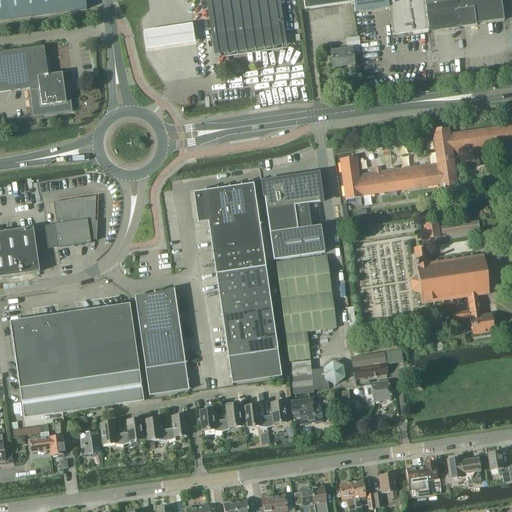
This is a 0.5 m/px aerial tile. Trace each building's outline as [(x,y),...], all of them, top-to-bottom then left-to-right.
[(0,0),(0,21),(87,10),(85,0),(0,0)] [(206,0),(214,54),(285,44),(279,0),(206,0)] [(302,0),(304,10),(353,3),(352,0),(302,0)] [(352,0),(353,3),(354,13),(389,8),(388,0),(352,0)] [(424,0),(388,0),(389,8),(393,36),(429,31),(424,0)] [(457,0),(424,0),(429,31),(461,26),(457,0)] [(500,0),(457,0),(461,26),(504,21),(500,0)] [(191,25),(142,32),(145,51),(194,44),(191,25)] [(346,40),(347,46),(348,50),(351,49),(359,48),(358,38),(346,40)] [(44,47),(0,53),(0,92),(29,88),(33,117),(62,113),(72,112),(72,107),(68,82),(63,83),(62,74),(48,76),(47,69),(45,57),(44,47)] [(354,65),(352,56),(351,49),(348,50),(330,52),(333,68),(354,65)] [(511,125),(488,129),(491,146),(506,143),(507,145),(507,146),(508,147),(508,149),(511,148),(511,125)] [(479,152),(478,148),(491,146),(488,129),(449,135),(448,127),(432,130),(434,142),(432,144),(432,146),(433,148),(435,149),(437,163),(380,171),(380,166),(375,167),(375,172),(358,174),(356,157),(340,160),(346,200),(362,197),(362,196),(440,185),(441,193),(457,190),(456,182),(458,178),(458,174),(457,169),(454,166),(452,156),(479,152)] [(506,174),(500,175),(490,177),(492,185),(508,183),(506,174)] [(317,175),(262,183),(269,234),(274,261),(324,253),(320,226),(297,230),(294,207),(321,202),(317,175)] [(207,222),(216,274),(265,267),(254,196),(253,184),(192,193),(194,206),(197,224),(207,222)] [(45,226),(48,249),(91,243),(90,241),(96,240),(96,241),(97,241),(97,222),(95,222),(96,197),(53,203),(57,225),(45,226)] [(478,221),(440,227),(441,235),(479,229),(478,221)] [(440,237),(437,223),(423,225),(426,239),(440,237)] [(0,278),(39,272),(33,228),(0,233),(0,278)] [(426,247),(419,248),(413,249),(415,261),(414,261),(415,266),(416,266),(417,276),(410,282),(412,291),(420,295),(421,305),(426,304),(468,298),(470,311),(452,314),(453,320),(469,318),(472,335),(494,332),(491,314),(480,316),(478,296),(489,295),(483,256),(428,264),(426,247)] [(289,363),(310,360),(306,333),(335,329),(326,258),(286,263),(276,265),(287,347),(289,363)] [(219,295),(268,288),(265,267),(216,274),(219,295)] [(272,309),(268,288),(219,295),(222,316),(272,309)] [(134,299),(135,299),(139,324),(178,318),(174,290),(175,289),(145,296),(144,295),(135,296),(135,298),(134,298),(134,299)] [(92,310),(70,313),(84,410),(143,401),(130,309),(129,309),(129,305),(92,311),(92,310)] [(222,316),(226,346),(276,338),(272,309),(222,316)] [(24,418),(84,410),(70,313),(48,316),(48,317),(11,323),(12,326),(11,327),(24,418)] [(173,352),(183,350),(178,318),(139,324),(143,356),(145,369),(147,383),(187,378),(185,363),(175,365),(173,352)] [(226,346),(228,357),(278,350),(276,338),(226,346)] [(183,350),(173,352),(175,365),(185,363),(183,350)] [(281,377),(278,350),(228,357),(232,384),(281,377)] [(355,380),(387,375),(385,365),(400,362),(398,351),(352,358),(355,380)] [(345,378),(343,367),(332,362),(326,367),(323,369),(323,370),(311,371),(310,362),(291,363),(293,382),(292,383),(293,395),(327,392),(326,381),(335,385),(345,378)] [(149,396),(189,390),(187,378),(147,383),(149,396)] [(370,386),(364,387),(365,396),(368,399),(372,398),(373,403),(391,400),(388,382),(370,385),(370,386)] [(342,399),(338,400),(339,410),(351,408),(348,391),(341,392),(342,399)] [(322,422),(320,408),(313,409),(312,405),(310,405),(309,400),(290,403),(291,414),(299,412),(301,425),(322,422)] [(270,404),(272,416),(266,417),(267,429),(274,426),(274,425),(287,423),(284,402),(270,404)] [(225,404),(227,420),(221,421),(222,433),(229,430),(229,429),(242,427),(239,406),(233,407),(233,403),(225,404)] [(215,432),(222,433),(221,421),(215,422),(212,406),(204,407),(205,411),(199,412),(202,432),(215,431),(215,432)] [(260,428),(267,429),(266,417),(259,418),(258,406),(244,408),(246,428),(259,427),(260,428)] [(173,429),(166,430),(168,442),(175,439),(175,438),(188,436),(185,416),(171,418),(173,429)] [(160,440),(161,441),(168,442),(166,430),(160,431),(159,419),(145,421),(147,441),(160,440)] [(126,422),(128,433),(122,434),(123,446),(130,443),(130,442),(143,440),(140,420),(126,422)] [(116,445),(123,446),(122,434),(116,435),(114,423),(100,425),(103,445),(116,444),(116,445)] [(26,442),(23,427),(13,429),(15,444),(26,442)] [(100,456),(97,433),(89,434),(89,433),(85,433),(86,440),(80,440),(82,456),(93,455),(93,457),(100,456)] [(44,453),(46,451),(50,451),(48,440),(49,439),(48,434),(29,436),(31,453),(38,452),(41,454),(44,453)] [(62,438),(49,439),(48,440),(50,451),(51,457),(52,456),(53,458),(57,457),(59,455),(64,455),(62,438)] [(510,482),(511,482),(508,466),(508,467),(502,468),(502,467),(499,452),(487,454),(490,472),(498,471),(499,479),(502,478),(502,483),(510,482)] [(459,459),(447,461),(450,481),(462,479),(462,475),(460,462),(460,460),(459,459)] [(465,461),(460,462),(462,475),(466,474),(468,485),(486,482),(484,468),(479,469),(477,459),(465,461)] [(424,465),(424,468),(417,469),(420,497),(428,496),(427,486),(423,487),(422,482),(437,480),(434,464),(424,465)] [(416,497),(420,497),(417,469),(407,470),(409,491),(415,490),(416,497)] [(380,493),(373,494),(375,509),(383,508),(381,494),(383,494),(383,495),(390,494),(391,500),(392,502),(402,502),(402,500),(409,499),(408,491),(403,491),(403,485),(399,485),(398,485),(395,485),(393,475),(380,477),(380,479),(378,479),(380,493)] [(365,498),(363,482),(351,484),(354,500),(355,511),(361,511),(361,508),(360,508),(358,499),(365,498)] [(349,511),(355,511),(354,500),(351,484),(339,486),(342,502),(349,500),(350,509),(349,510),(349,511)] [(314,511),(326,511),(323,488),(311,490),(314,511)] [(300,494),(293,495),(295,507),(301,506),(302,508),(309,507),(309,511),(314,511),(311,490),(299,492),(300,494)] [(369,510),(375,509),(373,494),(367,495),(369,510)] [(286,511),(284,496),(273,498),(275,511),(286,511)] [(263,510),(257,510),(256,511),(275,511),(273,498),(261,500),(263,510)] [(235,504),(236,511),(248,511),(247,502),(235,504)]
